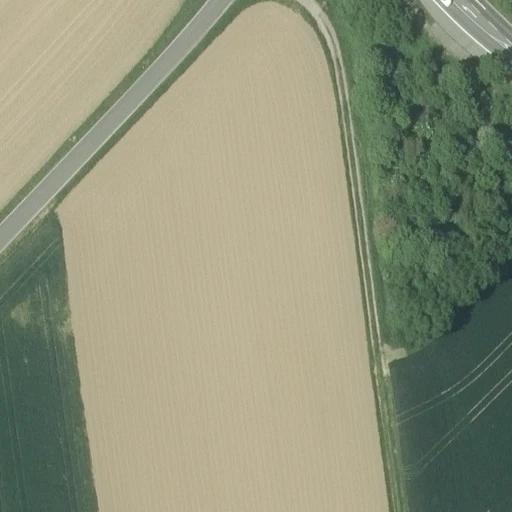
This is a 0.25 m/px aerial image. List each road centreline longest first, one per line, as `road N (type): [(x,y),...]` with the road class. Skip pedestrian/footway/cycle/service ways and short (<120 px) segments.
road 1 (track): [(300,0),(334,50),(380,366)]
road 2 (unclassified): [(221,0),(0,243)]
road 3 (track): [(397,511),(380,366)]
